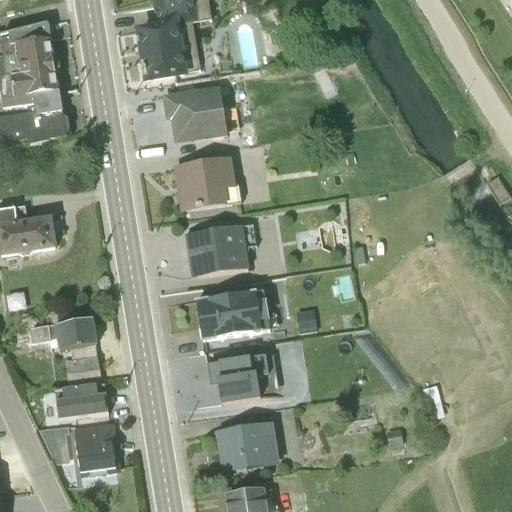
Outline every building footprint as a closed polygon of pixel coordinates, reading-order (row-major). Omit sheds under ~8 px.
[(140,74),(181,67),(186,67),(185,61),(196,59),(191,24),(190,19),(209,17),(206,0),(149,0),(152,15),(131,18),(140,74)] [(11,39),(13,49),(0,51),(0,101),(30,97),(31,104),(32,109),(36,109),(40,133),(63,130),(48,32),(47,32),(45,18),(4,27),(6,39),(11,39)] [(11,39),(6,39),(2,28),(0,28),(0,51),(13,49),(11,39)] [(171,136),(224,128),(216,79),(158,88),(162,112),(167,112),(171,136)] [(0,109),(31,104),(30,97),(0,101),(0,109)] [(31,104),(0,109),(0,142),(40,133),(36,109),(32,109),(31,104)] [(351,153),(350,143),(342,144),(343,154),(351,153)] [(227,150),(170,159),(176,205),(224,198),(224,196),(222,182),(232,180),(232,178),(227,150)] [(494,167),(483,175),(496,195),(508,188),(494,167)] [(232,180),(222,182),(224,196),(238,194),(235,177),(232,178),(232,180)] [(0,204),(0,217),(22,214),(21,202),(12,203),(0,204)] [(0,251),(53,244),(48,211),(22,214),(0,217),(0,251)] [(249,217),(239,219),(242,239),(253,238),(249,217)] [(239,219),(181,227),(188,271),(246,262),(242,239),(239,219)] [(191,293),(198,335),(260,325),(260,324),(254,287),(253,283),(191,293)] [(254,287),(260,324),(267,323),(265,311),(268,311),(265,295),(263,295),(262,286),(254,287)] [(67,344),(92,339),(95,339),(90,313),(51,320),(54,333),(56,346),(67,344)] [(54,333),(51,320),(24,325),(13,327),(14,336),(27,338),(27,339),(47,336),(47,334),(54,333)] [(61,356),(65,382),(92,378),(98,377),(95,351),(93,351),(92,339),(67,344),(69,355),(61,356)] [(105,408),(103,388),(94,389),(92,378),(65,382),(51,384),(55,415),(105,408)] [(270,415),(212,425),(219,467),(277,458),(270,415)] [(117,468),(110,418),(70,424),(73,444),(76,464),(77,470),(77,474),(82,473),(117,468)] [(383,423),(390,446),(401,443),(397,420),(383,423)] [(73,444),(62,445),(63,457),(71,456),(73,465),(76,464),(73,444)] [(77,470),(61,472),(66,483),(82,482),(82,473),(77,474),(77,470)] [(266,511),(262,482),(221,488),(224,511),(266,511)] [(360,511),(366,504),(357,497),(346,511),(360,511)]
